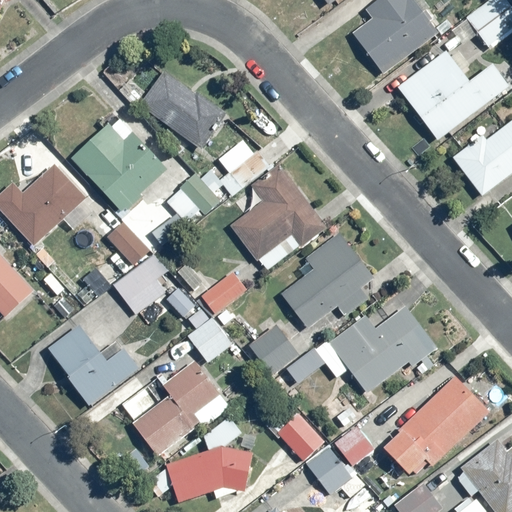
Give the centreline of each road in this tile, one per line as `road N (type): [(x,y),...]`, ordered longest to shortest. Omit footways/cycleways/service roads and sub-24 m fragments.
road 1 (residential): [(180,0),(232,29),(511,337)]
road 2 (residential): [(0,78),(113,0)]
road 3 (residential): [(86,511),(0,417)]
